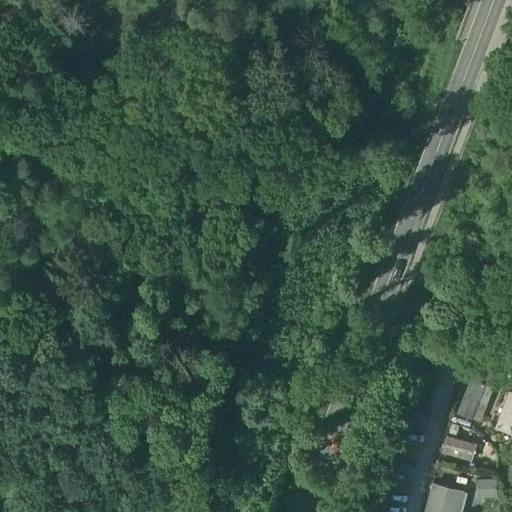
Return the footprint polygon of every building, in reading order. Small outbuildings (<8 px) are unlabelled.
[(479,421),(495,386),(470,375),(455,411),(479,421)] [(419,388),(409,385),(405,400),(414,403),(419,388)] [(495,426),(511,431),(511,390),(508,389),(495,426)] [(441,450),(470,460),(476,442),(446,433),(441,450)] [(476,495),(496,493),(495,476),(475,477),(476,495)] [(429,481),(424,511),(460,511),(465,486),(429,481)]
